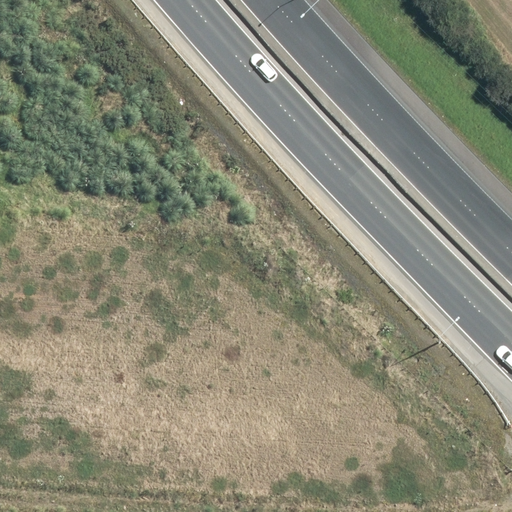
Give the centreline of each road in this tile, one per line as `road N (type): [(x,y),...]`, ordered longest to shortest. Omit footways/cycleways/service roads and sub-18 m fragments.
road 1 (motorway): [(511,342),(183,0)]
road 2 (motorway): [(272,0),(365,107),(511,251)]
